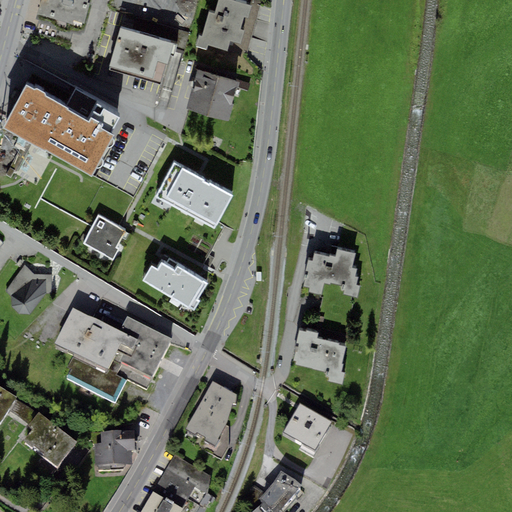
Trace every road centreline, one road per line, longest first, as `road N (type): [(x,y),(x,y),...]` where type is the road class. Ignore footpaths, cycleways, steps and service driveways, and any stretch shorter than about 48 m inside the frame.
road 1 (secondary): [(207,351),(254,223),(283,0)]
road 2 (residential): [(207,351),(0,224)]
road 3 (residential): [(4,34),(170,114)]
road 4 (secondary): [(120,511),(207,351)]
